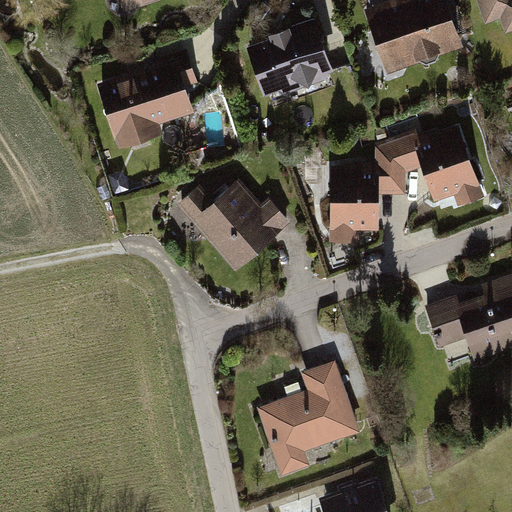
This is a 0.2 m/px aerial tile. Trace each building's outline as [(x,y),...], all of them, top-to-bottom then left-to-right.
[(444,0),(400,0),(371,11),(390,65),(419,54),(421,59),(427,62),(437,59),(440,53),(438,48),(459,41),(444,0)] [(511,0),(481,0),(488,18),(503,13),(508,28),(511,26),(511,0)] [(257,12),(264,16),(270,6),(264,2),(257,12)] [(274,41),(253,48),(267,88),(298,77),(309,82),(315,71),(329,66),(313,22),(272,36),(274,41)] [(158,68),(104,86),(118,130),(120,129),(124,142),(158,132),(154,118),(190,107),(183,83),(196,79),(187,51),(156,61),(158,68)] [(380,144),(380,153),(388,153),(388,159),(399,159),(403,168),(425,160),(437,194),(476,180),(458,128),(438,135),(437,132),(418,139),(415,132),(380,144)] [(376,163),(376,165),(364,165),(352,169),(350,168),(335,168),(334,223),(376,223),(377,188),(403,189),(403,168),(399,159),(388,159),(388,153),(380,153),(380,163),(376,163)] [(198,187),(183,200),(218,240),(224,241),(241,261),(288,220),(269,199),(252,213),(230,188),(212,203),(198,187)] [(460,304),(456,295),(428,305),(438,332),(465,323),(476,355),(511,341),(511,338),(511,337),(511,336),(511,285),(510,287),(506,276),(489,282),(493,292),(460,304)] [(280,401),(263,407),(284,468),(306,460),(301,446),(356,427),(334,363),(307,372),(313,389),(290,397),(289,395),(279,399),(280,401)] [(386,511),(376,481),(329,497),(333,511),(386,511)]
